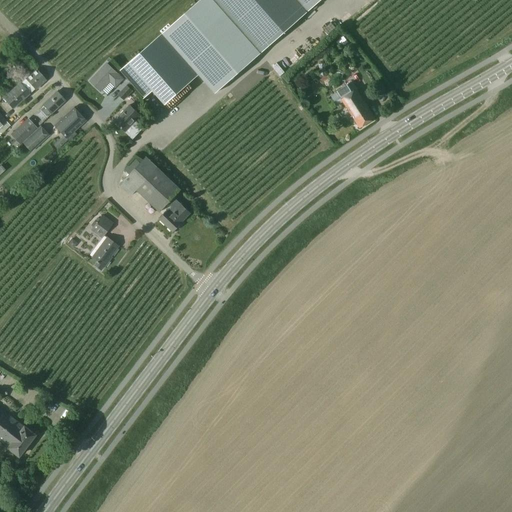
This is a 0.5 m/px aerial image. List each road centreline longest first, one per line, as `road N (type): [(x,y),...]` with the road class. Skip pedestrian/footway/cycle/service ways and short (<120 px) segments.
road 1 (secondary): [(212,289),(307,194),(511,63)]
road 2 (unclassified): [(212,289),(112,196),(105,130),(34,53)]
road 3 (secondary): [(42,511),(212,289)]
